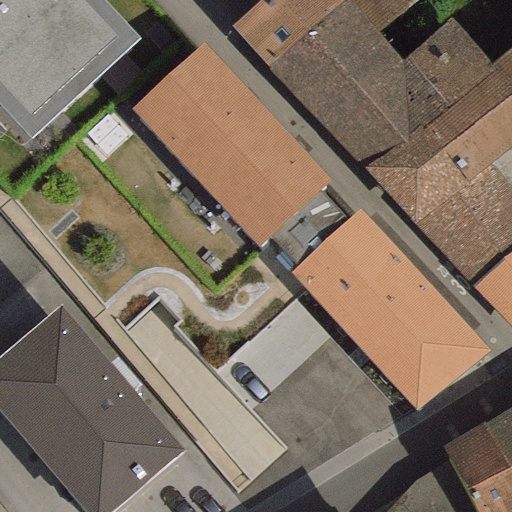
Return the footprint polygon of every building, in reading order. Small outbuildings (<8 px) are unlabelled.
[(135,38),(100,0),(0,0),(0,104),(30,137),(135,38)] [(259,0),(230,26),(265,68),(361,169),(447,107),(406,55),(401,61),(377,32),(350,0),(259,0)] [(350,0),(377,32),(415,0),(350,0)] [(511,48),(492,66),(452,18),(406,55),(447,107),(361,169),(414,226),(489,165),(511,145),(511,48)] [(297,267),(347,223),(320,192),(328,184),(201,45),(131,110),(257,246),(269,237),(297,267)] [(511,194),(489,165),(414,226),(511,330),(511,194)] [(485,354),(360,211),(347,223),(297,267),(289,273),(414,412),(485,354)] [(59,306),(0,355),(0,414),(82,511),(109,511),(182,451),(59,306)] [(511,405),(481,424),(511,479),(511,405)] [(442,447),(475,511),(511,511),(511,479),(481,424),(442,447)]
